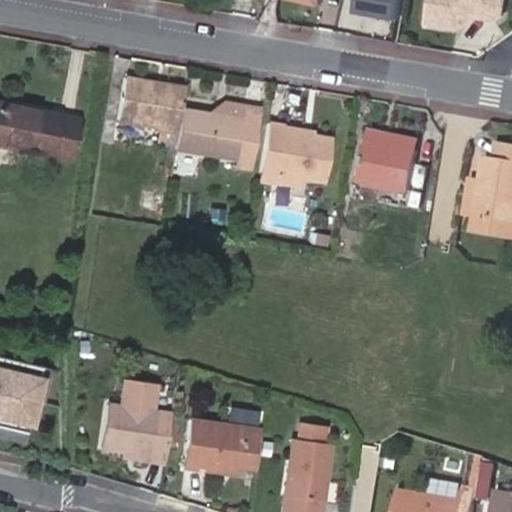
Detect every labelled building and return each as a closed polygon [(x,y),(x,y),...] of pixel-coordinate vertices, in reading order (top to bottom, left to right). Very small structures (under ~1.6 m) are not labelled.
[(399,24),(403,0),(363,0),(360,17),(399,24)] [(434,0),(430,25),(462,31),(479,20),(498,23),(504,18),(507,0),(434,0)] [(180,109),(184,88),(124,78),(117,120),(177,130),(180,109)] [(0,143),(66,156),(73,119),(0,103),(0,143)] [(177,130),(174,148),(236,158),(235,163),(250,166),(259,113),(243,111),(241,119),(180,109),(177,130)] [(332,138),(267,127),(258,180),(299,186),(301,176),(324,180),(332,138)] [(369,140),(419,150),(420,143),(370,133),(369,140)] [(407,206),(419,150),(369,140),(357,196),(407,206)] [(511,143),(498,142),(495,157),(486,155),(482,182),(476,214),(474,229),(511,235),(511,143)] [(476,214),(482,182),(472,180),(466,213),(476,214)] [(145,187),(142,208),(158,210),(162,189),(145,187)] [(37,364),(0,354),(0,423),(22,429),(37,364)] [(148,460),(164,462),(168,434),(171,415),(151,411),(155,384),(124,379),(120,407),(109,405),(102,447),(122,450),(149,454),(148,460)] [(237,466),(253,468),(258,429),(188,420),(181,466),(229,472),(230,465),(237,466)] [(22,429),(0,423),(0,434),(20,439),(22,429)] [(292,438),(281,511),(320,511),(329,443),(322,442),(323,427),(300,424),(299,439),(292,438)] [(149,454),(122,450),(121,456),(148,460),(149,454)] [(474,511),(477,495),(461,493),(459,499),(399,489),(395,511),(474,511)] [(511,511),(511,492),(498,490),(494,511),(511,511)]
